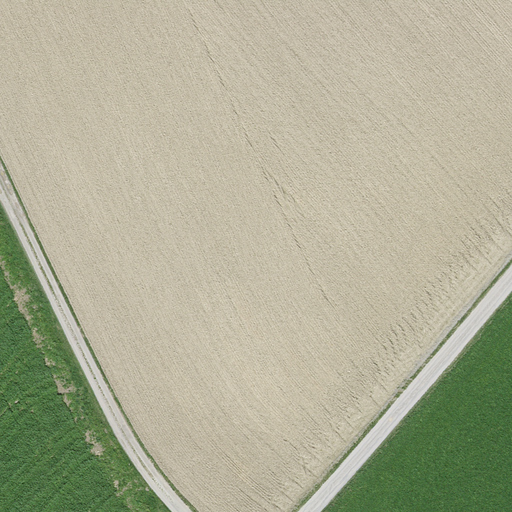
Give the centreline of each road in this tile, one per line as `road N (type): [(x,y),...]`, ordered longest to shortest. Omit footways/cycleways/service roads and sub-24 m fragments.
road 1 (track): [(180,511),(125,444),(0,182)]
road 2 (track): [(305,511),(511,282)]
